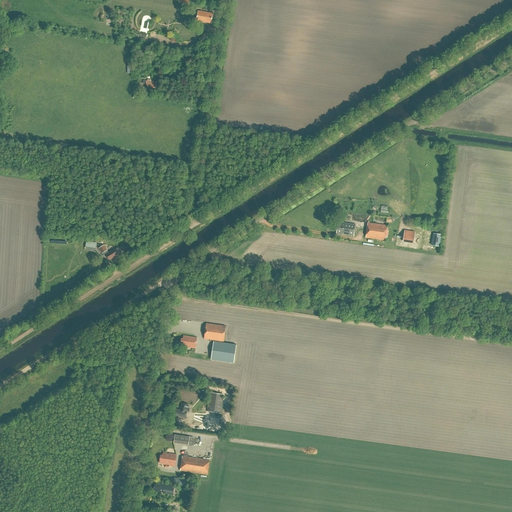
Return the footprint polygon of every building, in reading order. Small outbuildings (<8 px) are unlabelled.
[(198,11),(196,21),(211,24),(212,14),(198,11)] [(182,57),(182,65),(190,66),(190,58),(182,57)] [(147,81),(145,90),(155,91),(157,82),(147,81)] [(345,235),(354,237),(355,225),(344,223),(343,226),(338,225),(338,221),(336,234),(342,235),(343,234),(345,235)] [(384,241),(386,226),(367,223),(365,238),(384,241)] [(414,234),(404,232),(402,241),(412,243),(414,234)] [(439,246),(441,234),(433,233),(431,245),(439,246)] [(103,241),(99,244),(101,246),(98,248),(102,253),(104,251),(110,260),(118,255),(118,254),(121,252),(118,247),(115,250),(114,249),(109,253),(104,245),(105,244),(103,241)] [(225,326),(206,323),(203,339),(223,342),(225,326)] [(181,339),(180,346),(183,347),(183,348),(187,349),(188,348),(195,349),(197,338),(183,336),(183,339),(181,339)] [(237,345),(214,342),(211,360),(234,363),(237,345)] [(209,392),(206,411),(220,414),(223,395),(209,392)] [(186,420),(187,412),(189,412),(190,409),(188,409),(189,405),(182,403),(181,409),(182,409),(181,410),(176,409),(174,415),(179,417),(179,418),(186,420)] [(209,427),(211,417),(194,414),(192,424),(209,427)] [(173,443),(192,445),(194,437),(174,434),(173,443)] [(166,466),(165,468),(168,469),(169,466),(175,467),(177,455),(163,453),(162,457),(160,456),(159,463),(162,464),(161,464),(164,465),(166,466)] [(182,456),(180,471),(207,475),(209,460),(182,456)] [(153,490),(155,490),(155,492),(172,495),(174,486),(154,483),(153,490)]
